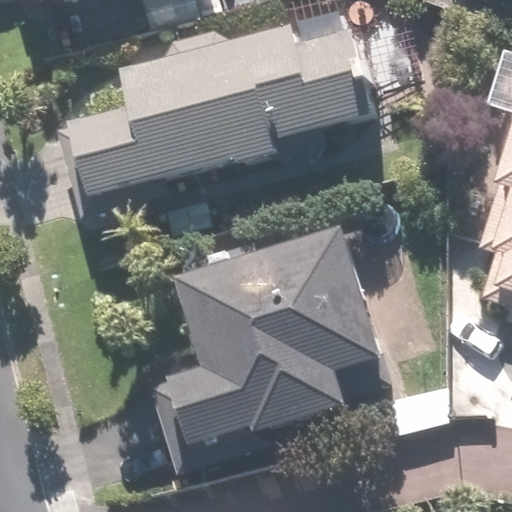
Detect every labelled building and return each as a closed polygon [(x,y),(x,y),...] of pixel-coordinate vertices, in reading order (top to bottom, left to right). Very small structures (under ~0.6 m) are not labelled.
[(10,0),(16,21),(99,0),(10,0)] [(55,143),(77,231),(274,181),(270,165),(378,137),(355,46),(295,62),(290,43),(105,91),(114,128),(55,143)] [(511,132),(472,267),(496,274),(484,314),(511,321),(511,335),(507,353),(511,355),(511,132)] [(381,375),(346,248),(171,297),(196,390),(148,403),(160,448),(151,451),(162,494),(249,470),(245,454),(344,427),(333,388),(381,375)] [(435,394),(387,412),(400,447),(448,429),(435,394)]
